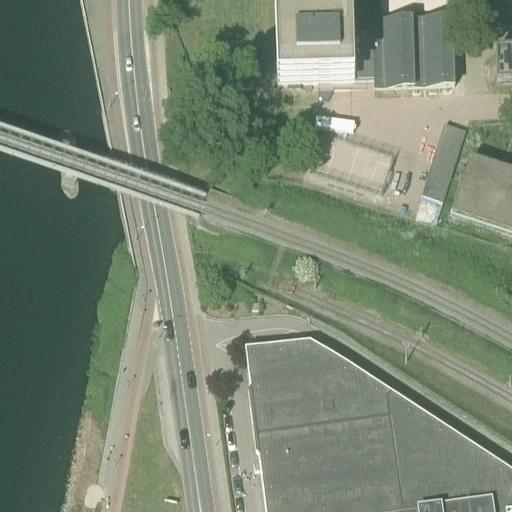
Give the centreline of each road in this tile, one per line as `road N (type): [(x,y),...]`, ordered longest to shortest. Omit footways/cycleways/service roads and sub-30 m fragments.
road 1 (tertiary): [(160,248),(201,511)]
road 2 (tertiary): [(160,248),(134,91),(129,0)]
